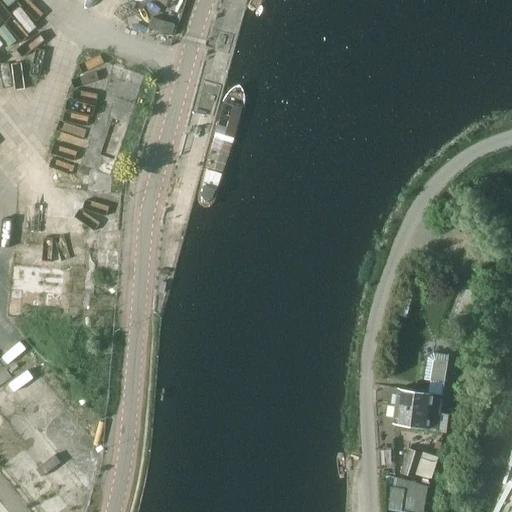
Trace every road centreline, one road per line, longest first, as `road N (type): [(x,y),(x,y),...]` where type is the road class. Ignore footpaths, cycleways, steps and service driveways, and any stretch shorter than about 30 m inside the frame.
road 1 (tertiary): [(113,511),(172,141),(212,0)]
road 2 (unclassified): [(371,511),(369,368),(409,230),(434,188),(470,154),(511,141)]
